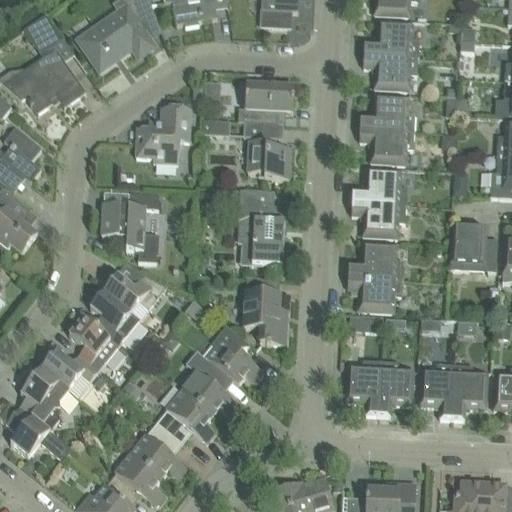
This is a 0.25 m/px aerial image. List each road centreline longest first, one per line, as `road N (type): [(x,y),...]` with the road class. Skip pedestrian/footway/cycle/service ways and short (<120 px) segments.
road 1 (residential): [(0,370),(70,284),(75,146),(205,58),(327,65)]
road 2 (tertiary): [(316,450),(327,65)]
road 3 (tertiary): [(316,450),(511,458)]
road 4 (tertiary): [(198,511),(214,489),(268,459),(316,450)]
